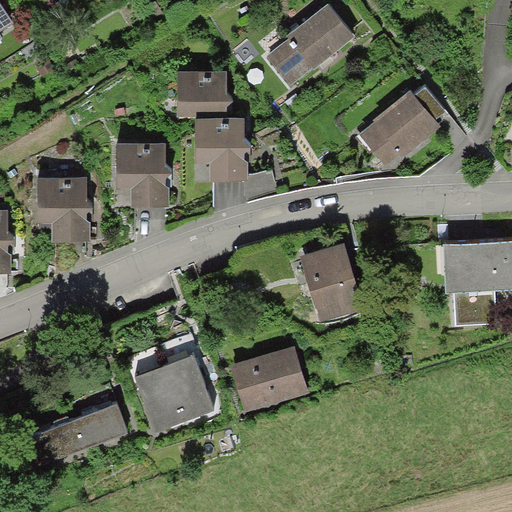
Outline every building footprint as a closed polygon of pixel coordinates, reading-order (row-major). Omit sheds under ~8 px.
[(318,66),(353,38),(323,1),(288,30),(294,36),(268,57),(290,86),(318,66)] [(0,22),(9,17),(0,3),(0,22)] [(178,71),(178,116),(195,116),(195,118),(227,118),(227,107),(227,93),(227,71),(178,71)] [(434,124),(447,115),(426,85),(409,97),(406,92),(371,117),(374,122),(357,134),(378,163),(398,149),(401,154),(437,129),(434,124)] [(227,118),(195,118),(196,163),(210,163),(211,181),(248,180),(248,162),(250,162),(250,142),(245,142),(245,118),(227,118)] [(163,141),(112,143),(114,187),(127,187),(128,205),(165,203),(163,141)] [(86,177),(35,179),(37,223),(51,223),(51,241),(89,239),(86,177)] [(7,210),(0,210),(0,272),(10,272),(7,210)] [(511,251),(511,238),(441,245),(446,295),(455,294),(459,325),(493,322),(490,290),(511,287),(511,251)] [(342,243),(297,254),(315,324),(360,313),(342,243)] [(155,433),(216,406),(185,338),(124,365),(155,433)] [(294,350),(233,366),(245,408),(305,391),(294,350)] [(29,435),(41,466),(121,436),(110,405),(29,435)]
